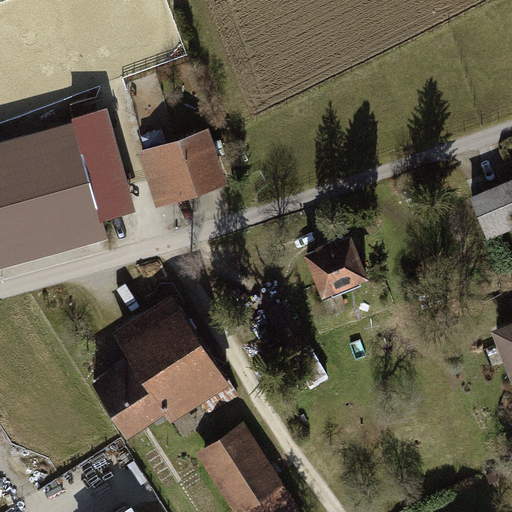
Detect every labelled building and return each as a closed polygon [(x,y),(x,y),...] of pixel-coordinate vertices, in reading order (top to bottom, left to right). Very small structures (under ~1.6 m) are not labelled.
[(119,115),(0,146),(0,247),(144,210),(119,115)] [(215,129),(144,152),(162,207),(233,184),(215,129)] [(511,183),(479,196),(497,241),(511,234),(511,183)] [(364,235),(320,254),(338,298),(382,280),(364,235)] [(236,384),(183,289),(118,325),(131,348),(111,359),(152,431),(236,384)] [(287,341),(304,329),(284,300),(267,312),(287,341)] [(511,326),(502,331),(511,355),(511,326)] [(254,424),(207,453),(242,511),(256,511),(294,490),(254,424)] [(142,511),(132,495),(108,511),(142,511)]
